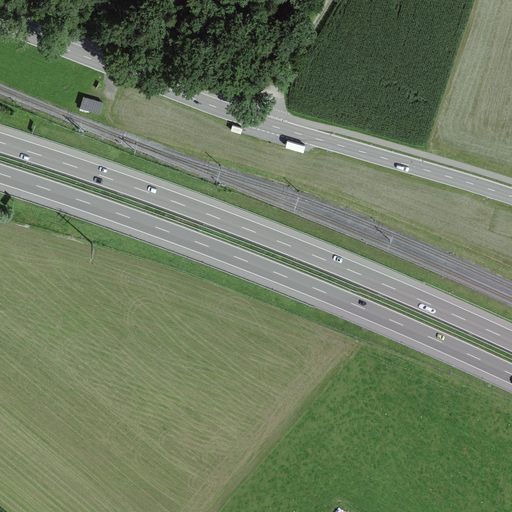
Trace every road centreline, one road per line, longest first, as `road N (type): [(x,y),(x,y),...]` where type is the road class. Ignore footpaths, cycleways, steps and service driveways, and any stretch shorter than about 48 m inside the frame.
road 1 (motorway): [(0,174),(275,272),(511,375)]
road 2 (motorway): [(511,341),(285,243),(0,142)]
road 3 (primary): [(511,196),(226,111),(0,23)]
road 4 (track): [(214,511),(316,390)]
road 5 (track): [(254,120),(335,0)]
